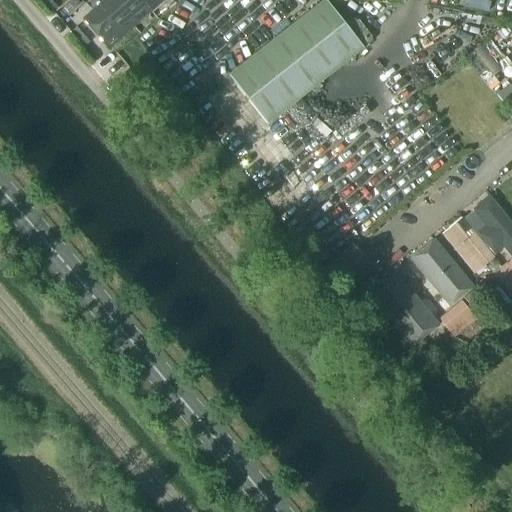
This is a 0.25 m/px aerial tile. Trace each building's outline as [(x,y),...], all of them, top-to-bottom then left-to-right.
[(138,0),(107,0),(83,21),(101,43),(144,6),(138,0)] [(162,0),(138,0),(144,6),(149,12),(162,0)] [(266,125),(351,60),(363,50),(325,1),(228,77),(266,125)] [(234,40),(239,48),(260,36),(256,28),(234,40)] [(83,37),(77,43),(82,49),(89,44),(83,37)] [(408,83),(441,72),(430,40),(416,45),(420,54),(401,61),(408,83)] [(135,69),(121,81),(129,90),(143,77),(135,69)] [(502,104),(511,95),(511,90),(508,86),(495,96),(502,104)] [(273,139),(286,132),(280,121),(267,127),(273,139)] [(511,226),(488,197),(473,210),(486,227),(477,234),(494,254),(503,248),(511,258),(511,256),(511,226)] [(461,217),(442,232),(474,271),(493,256),(461,217)] [(473,286),(433,239),(410,259),(449,306),(473,286)] [(355,251),(327,274),(342,293),(370,271),(355,251)] [(511,289),(511,275),(504,265),(501,268),(493,274),(502,285),(508,293),(511,289)] [(399,275),(371,297),(411,347),(438,325),(399,275)] [(511,291),(508,295),(511,299),(511,301),(499,313),(511,328),(511,291)] [(460,302),(449,310),(464,330),(475,320),(469,313),(460,302)] [(464,330),(449,310),(445,313),(438,319),(447,330),(453,338),(464,330)]
